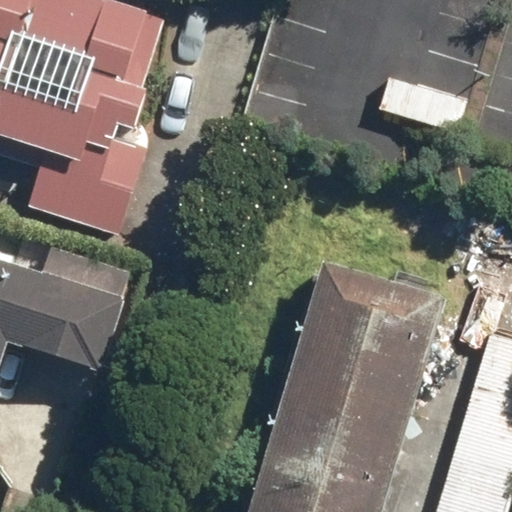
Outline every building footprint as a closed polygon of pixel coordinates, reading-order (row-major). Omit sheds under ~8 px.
[(166,17),(112,0),(0,0),(0,158),(41,171),(29,208),(121,238),(149,150),(125,142),(166,17)] [(398,72),(387,108),(471,133),(482,96),(398,72)] [(0,366),(2,367),(10,341),(107,371),(129,299),(123,297),(131,271),(49,247),(42,270),(0,256),(0,366)] [(324,258),(249,511),(382,511),(446,294),(324,258)] [(511,333),(489,327),(434,511),(506,511),(511,492),(511,333)]
